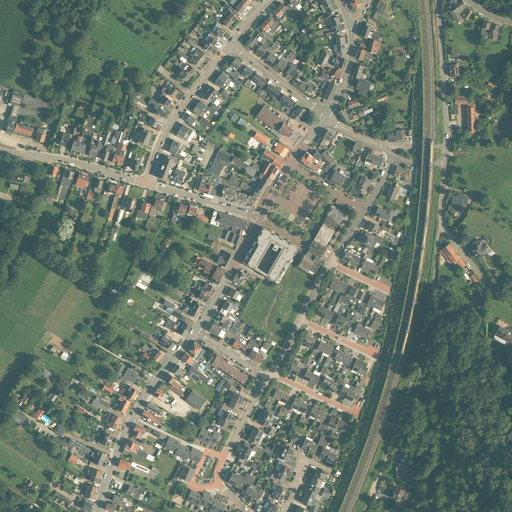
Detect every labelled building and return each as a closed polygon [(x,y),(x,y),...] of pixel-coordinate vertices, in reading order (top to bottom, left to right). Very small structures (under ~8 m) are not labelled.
[(239,2),(237,0),(230,7),(235,11),(237,9),(241,12),(245,7),(239,2)] [(298,11),(295,6),(299,4),(296,0),(288,0),(290,3),(288,5),(292,9),(296,12),(298,11)] [(349,0),(352,3),(351,4),(357,8),(359,8),(364,1),(362,0),(349,0)] [(449,11),(459,4),(455,0),(447,0),(453,8),(449,11)] [(386,10),(388,5),(385,3),(380,1),(378,5),(379,6),(376,12),(376,13),(389,19),(391,16),(388,15),(390,12),(386,10)] [(457,22),(462,19),(457,11),(465,5),(462,1),(459,4),(449,11),(457,22)] [(225,3),(223,5),(229,10),(231,12),(227,17),(233,22),(237,17),(233,13),(235,11),(230,7),(225,3)] [(285,7),(282,3),(277,8),(282,13),(287,8),(290,11),(292,9),(288,5),(287,5),(285,7)] [(334,10),(331,3),(323,8),(324,8),(328,14),(334,10)] [(276,16),(274,19),(278,23),(281,20),(285,16),(282,13),(277,8),(272,13),(276,16)] [(228,27),(233,22),(227,17),(224,15),(222,17),(224,20),(222,22),(217,17),(215,20),(222,26),(224,23),(228,27)] [(333,18),(331,15),(327,17),(319,21),(321,24),(324,22),(325,26),(331,24),(332,25),(339,23),(337,17),(333,18)] [(272,21),(268,17),(264,22),(272,30),(278,23),(274,19),(272,21)] [(489,30),(490,23),(484,21),(480,36),(484,37),(483,41),(484,41),(484,40),(487,36),(488,35),(487,35),(487,33),(485,32),(486,30),(485,30),(485,29),(489,30)] [(270,39),(271,37),(268,34),(270,32),(272,30),(264,22),(259,27),(263,30),(261,32),(264,36),(268,38),(270,39)] [(335,32),(342,29),(339,23),(332,25),(335,32)] [(372,32),(371,32),(372,27),(371,27),(371,24),(367,23),(366,26),(363,37),(368,38),(368,37),(371,38),(378,41),(379,40),(381,41),(382,38),(379,37),(380,34),(373,32),(372,32)] [(497,31),(499,26),(493,24),(491,32),(488,32),(488,33),(487,33),(487,35),(488,35),(487,36),(484,40),(484,41),(485,42),(486,39),(487,39),(488,38),(489,38),(489,39),(497,39),(497,31)] [(224,32),(220,28),(216,25),(212,30),(210,32),(216,37),(218,35),(220,37),(224,32)] [(213,46),(217,41),(215,39),(216,37),(210,32),(208,35),(210,36),(207,41),(213,46)] [(262,39),(264,36),(259,32),(254,40),(250,37),(246,43),(251,47),(259,37),(262,39)] [(263,45),(268,38),(264,36),(262,39),(258,45),(260,46),(256,51),(262,55),(265,51),(267,52),(268,52),(270,49),(268,47),(267,48),(263,45)] [(191,37),(189,39),(196,45),(198,42),(191,37)] [(194,47),(196,45),(189,39),(187,42),(194,47)] [(378,54),(380,46),(379,46),(380,42),(371,39),(368,47),(362,43),(361,45),(374,53),(378,54)] [(209,51),(213,46),(207,41),(203,46),(209,51)] [(280,56),(273,51),(278,45),(274,43),(270,49),(268,52),(270,53),(266,58),(272,63),(276,57),(278,59),(280,56)] [(342,55),(342,51),(344,51),(343,43),(336,45),(336,51),(335,51),(335,54),(342,55)] [(374,53),(361,45),(360,46),(368,51),(359,48),(355,58),(363,61),(365,55),(367,56),(367,57),(376,60),(378,56),(368,52),(368,51),(374,53)] [(409,62),(412,53),(395,47),(394,51),(405,55),(403,60),(409,62)] [(202,61),(206,55),(196,48),(192,52),(193,53),(202,61)] [(296,54),(295,53),(293,52),(292,51),(289,55),(288,54),(286,57),(286,58),(286,59),(282,57),(280,55),(280,56),(278,59),(277,61),(278,62),(276,65),(282,70),(288,62),(290,63),(296,54)] [(181,53),(180,52),(179,53),(179,52),(178,54),(182,56),(187,60),(189,58),(182,52),(181,53)] [(324,64),(329,55),(323,52),(317,63),(322,66),(323,64),(324,64)] [(198,66),(202,61),(193,53),(191,54),(190,55),(190,56),(191,57),(189,59),(198,66)] [(178,65),(180,67),(190,75),(195,70),(186,63),(186,64),(184,63),(187,60),(182,56),(179,59),(182,61),(178,65)] [(338,68),(343,70),(346,60),(342,58),(341,60),(336,59),(334,64),(338,66),(338,68)] [(241,62),(235,59),(233,62),(230,65),(236,69),(241,62)] [(457,64),(456,60),(449,62),(450,66),(449,66),(451,73),(451,74),(451,75),(451,76),(452,77),(460,75),(457,64)] [(298,73),(303,66),(300,64),(298,67),(295,65),(293,68),(291,66),(286,73),(291,77),(296,71),(298,73)] [(365,72),(366,68),(357,64),(353,76),(359,78),(358,79),(361,80),(362,78),(363,79),(365,71),(365,72)] [(186,80),(190,75),(180,67),(175,74),(177,76),(178,74),(186,80)] [(248,77),(252,71),(246,67),(242,72),(241,73),(240,74),(241,74),(246,79),(248,77)] [(326,73),(326,74),(325,77),(329,79),(330,78),(331,78),(332,77),(335,79),(336,77),(339,79),(341,73),(336,70),(335,71),(330,68),(327,72),(331,75),(326,73)] [(233,78),(238,72),(236,70),(233,73),(230,71),(228,74),(233,78)] [(232,80),(222,73),(218,78),(227,85),(228,85),(227,84),(229,82),(230,82),(231,81),(237,86),(240,83),(238,82),(233,78),(232,80)] [(256,83),(261,77),(256,74),(251,80),(256,83)] [(261,87),(266,81),(261,77),(256,83),(261,87)] [(214,83),(224,90),(224,89),(227,85),(218,78),(214,83)] [(337,86),(338,83),(334,81),(333,84),(330,82),(329,84),(324,82),(322,85),(327,88),(328,87),(335,91),(337,86)] [(367,97),(371,85),(359,81),(357,88),(360,88),(359,94),(367,97)] [(304,90),(307,86),(302,82),(299,87),(304,90)] [(271,94),(275,88),(270,84),(265,90),(271,94)] [(327,88),(322,85),(322,87),(326,89),(324,92),(321,91),(319,95),(323,97),(330,101),(335,91),(328,87),(327,88)] [(178,91),(172,86),(169,91),(164,87),(161,91),(165,94),(167,91),(174,97),(178,91)] [(220,94),(217,92),(217,91),(211,87),(207,92),(216,99),(219,96),(220,97),(221,96),(225,99),(228,96),(222,92),(220,94)] [(133,96),(140,99),(143,92),(136,88),(133,96)] [(270,102),(273,105),(277,100),(280,95),(278,94),(280,92),(275,88),(271,94),(273,96),(271,98),(273,99),(270,102)] [(12,133),(20,106),(23,94),(13,91),(10,103),(13,104),(9,115),(8,118),(13,120),(12,124),(8,123),(6,131),(12,133)] [(214,102),(216,99),(207,92),(203,97),(209,101),(212,103),(213,102),(214,102)] [(50,98),(37,93),(37,94),(35,94),(34,97),(24,94),(21,105),(46,113),(50,98)] [(284,104),(289,98),(284,94),(279,100),(284,104)] [(167,106),(171,101),(164,96),(160,102),(167,106)] [(161,117),(164,112),(164,111),(160,108),(162,106),(151,98),(148,103),(154,108),(153,111),(161,117)] [(289,108),(294,102),(289,98),(284,104),(283,106),(287,110),(285,113),(287,115),(291,109),(289,108)] [(360,105),(358,100),(352,101),(352,100),(348,101),(350,108),(360,105)] [(209,108),(200,101),(196,106),(205,113),(208,109),(214,114),(217,110),(211,106),(209,108)] [(477,103),(467,103),(467,105),(467,107),(467,112),(468,112),(468,131),(468,133),(477,133),(477,131),(477,124),(475,124),(475,117),(475,112),(475,107),(477,107),(477,103)] [(301,117),(306,111),(296,104),(294,106),(297,108),(294,112),(294,111),(293,112),(292,114),(297,118),(299,115),(301,117)] [(18,112),(17,117),(39,123),(41,124),(44,113),(20,106),(18,112)] [(199,115),(202,117),(205,113),(196,106),(192,111),(194,112),(198,115),(199,115)] [(289,137),(294,130),(287,126),(288,122),(285,121),(263,106),(256,117),(271,128),(269,131),(280,139),(284,134),(289,137)] [(351,112),(348,108),(344,109),(338,111),(339,112),(343,119),(352,114),(351,112)] [(79,152),(90,113),(89,113),(81,137),(78,136),(77,141),(73,140),(71,149),(79,152)] [(91,137),(95,125),(91,124),(94,115),(90,113),(79,152),(83,153),(86,144),(83,143),(84,139),(86,140),(86,138),(87,136),(91,137)] [(234,113),(231,118),(236,121),(239,116),(234,113)] [(353,116),(352,114),(343,119),(347,125),(359,119),(357,114),(353,116)] [(198,122),(195,119),(189,115),(185,120),(191,124),(193,122),(199,126),(200,124),(205,128),(207,125),(200,120),(198,122)] [(159,121),(151,117),(150,120),(146,117),(143,122),(147,124),(147,123),(149,123),(149,124),(155,127),(159,121)] [(208,121),(202,117),(200,120),(207,125),(208,124),(207,123),(208,121)] [(247,122),(240,117),(236,123),(243,128),(247,122)] [(34,124),(21,120),(20,124),(17,123),(13,133),(30,138),(30,136),(33,128),(34,124)] [(189,136),(193,130),(182,124),(179,130),(189,136)] [(41,129),(40,129),(38,128),(37,132),(36,131),(35,136),(37,137),(36,140),(43,142),(45,134),(46,130),(41,129)] [(149,138),(151,135),(148,133),(149,130),(143,128),(140,134),(149,138)] [(337,134),(329,129),(326,133),(324,132),(317,142),(323,146),(326,149),(328,148),(324,144),(327,140),(332,142),(337,134)] [(186,141),(189,136),(179,130),(176,135),(186,141)] [(398,141),(398,135),(399,135),(399,130),(396,130),(396,136),(394,135),(394,132),(388,132),(388,141),(391,141),(398,141)] [(118,164),(124,144),(127,133),(122,132),(119,143),(116,152),(115,152),(114,154),(111,162),(118,164)] [(67,134),(63,133),(63,134),(59,133),(56,143),(57,143),(57,144),(59,145),(60,144),(63,145),(64,144),(67,145),(70,135),(67,134)] [(110,134),(105,133),(102,144),(106,145),(108,138),(109,138),(110,134)] [(265,144),(268,139),(257,133),(254,138),(263,143),(265,144)] [(146,144),(149,138),(140,134),(136,142),(142,146),(143,143),(146,144)] [(181,150),(184,145),(180,144),(180,143),(174,140),(171,145),(181,150)] [(100,152),(102,142),(99,141),(98,141),(97,144),(95,144),(94,147),(89,146),(87,154),(95,157),(97,152),(100,152)] [(356,159),(360,161),(360,160),(362,154),(359,153),(362,145),(356,142),(353,150),(352,152),(358,155),(356,159)] [(271,163),(275,157),(276,155),(265,149),(264,149),(266,146),(265,144),(263,143),(260,147),(262,147),(257,154),(261,156),(260,157),(267,161),(271,163)] [(283,157),(288,150),(279,143),(274,150),(283,157)] [(122,165),(124,157),(124,155),(124,154),(127,145),(124,144),(118,164),(122,165)] [(330,154),(336,147),(333,144),(328,151),(330,154)] [(113,150),(114,147),(113,146),(108,145),(107,148),(106,147),(105,151),(103,150),(101,159),(106,160),(109,152),(110,149),(113,150)] [(181,151),(181,150),(171,145),(168,152),(175,155),(174,156),(184,161),(186,158),(178,155),(180,150),(181,151)] [(128,158),(131,159),(129,168),(137,170),(138,166),(141,167),(143,157),(134,154),(135,150),(132,148),(128,158)] [(373,155),(375,151),(370,148),(368,153),(365,161),(373,163),(376,156),(373,155)] [(229,168),(232,162),(230,159),(231,155),(220,149),(210,171),(211,171),(219,176),(224,165),(229,168)] [(332,169),(337,163),(326,150),(321,155),(321,157),(322,158),(328,165),(324,170),(327,172),(331,168),(332,169)] [(310,168),(319,153),(316,151),(314,154),(312,155),(306,165),(310,168)] [(312,155),(307,152),(304,155),(301,159),(304,162),(304,163),(306,165),(312,155)] [(320,155),(319,153),(310,168),(313,169),(317,163),(315,162),(317,160),(320,161),(322,158),(321,157),(321,155),(320,155)] [(178,164),(179,161),(174,159),(165,156),(164,159),(172,163),(172,162),(178,164)] [(381,166),(383,159),(376,156),(373,163),(381,166)] [(267,185),(271,178),(258,171),(246,165),(247,164),(235,157),(232,161),(246,170),(245,172),(252,177),(257,179),(267,185)] [(275,157),(271,163),(278,167),(280,168),(284,162),(275,157)] [(249,160),(247,164),(246,165),(258,171),(271,178),(271,179),(278,167),(271,163),(267,161),(263,168),(254,163),(249,160)] [(317,172),(321,165),(317,163),(313,169),(317,172)] [(334,182),(342,168),(337,165),(338,164),(337,163),(332,169),(333,170),(324,179),(327,181),(328,178),(330,180),(334,182)] [(54,176),(57,167),(51,166),(49,174),(48,175),(49,175),(48,179),(53,180),(54,176)] [(406,169),(397,166),(394,176),(398,178),(399,176),(404,178),(404,182),(409,182),(410,169),(406,168),(406,169)] [(180,184),(183,176),(180,175),(181,170),(177,168),(175,174),(176,175),(174,182),(180,184)] [(338,184),(346,171),(342,168),(334,182),(338,184)] [(74,172),(66,170),(65,174),(63,174),(63,176),(62,180),(66,181),(65,183),(70,184),(74,172)] [(214,196),(218,183),(220,177),(219,176),(211,171),(209,180),(210,181),(207,194),(210,195),(214,196)] [(342,187),(344,183),(350,173),(346,171),(338,184),(342,187)] [(11,180),(15,181),(23,182),(29,183),(30,177),(24,176),(16,174),(16,175),(12,174),(11,180)] [(87,181),(88,176),(79,174),(78,177),(77,177),(76,179),(77,179),(75,185),(86,188),(87,187),(89,182),(87,181)] [(171,183),(172,180),(167,177),(159,174),(157,177),(165,181),(166,180),(171,183)] [(207,194),(210,181),(209,180),(206,179),(207,176),(203,175),(200,184),(199,184),(198,187),(199,187),(198,191),(204,193),(207,194)] [(232,175),(228,181),(239,187),(260,197),(264,191),(254,185),(252,187),(249,186),(242,182),(241,183),(236,181),(237,178),(232,175)] [(366,191),(368,188),(367,187),(370,181),(362,176),(360,179),(358,184),(359,184),(357,187),(366,191)] [(100,189),(103,181),(97,179),(95,184),(94,183),(92,190),(96,192),(97,188),(100,189)] [(267,185),(257,179),(255,182),(254,185),(264,191),(267,185)] [(260,197),(239,187),(228,181),(239,187),(247,191),(251,194),(250,196),(250,195),(249,196),(248,200),(256,204),(260,197)] [(18,196),(25,198),(28,187),(20,185),(18,196)] [(115,186),(109,185),(107,191),(107,192),(115,195),(118,185),(116,185),(115,186)] [(119,186),(118,185),(115,195),(107,220),(111,221),(119,194),(121,195),(123,187),(122,186),(119,185),(119,186)] [(395,200),(399,189),(390,185),(386,196),(395,200)] [(233,189),(226,187),(223,186),(223,189),(221,188),(219,195),(221,196),(221,198),(224,199),(225,198),(228,199),(228,200),(231,201),(231,202),(234,203),(237,204),(238,203),(241,193),(236,191),(237,190),(233,189)] [(366,191),(357,187),(356,189),(353,187),(350,191),(358,195),(360,192),(364,194),(366,191)] [(246,207),(248,200),(249,196),(248,195),(241,193),(238,203),(240,204),(241,205),(246,207)] [(463,205),(459,205),(460,197),(453,196),(452,205),(449,205),(449,210),(454,210),(454,212),(462,213),(463,205)] [(133,209),(135,199),(128,197),(125,207),(125,208),(128,209),(129,207),(133,209)] [(160,211),(161,209),(163,201),(156,199),(153,206),(153,208),(154,209),(160,211)] [(145,219),(150,204),(143,202),(142,207),(139,206),(136,216),(145,219)] [(184,214),(187,206),(180,204),(177,213),(180,214),(181,212),(184,214)] [(200,215),(198,214),(197,213),(198,209),(197,209),(190,206),(188,213),(195,215),(197,216),(196,218),(202,220),(203,216),(200,215)] [(332,207),(328,213),(335,217),(336,216),(339,211),(336,210),(332,207)] [(395,211),(387,207),(385,211),(379,207),(375,215),(383,219),(383,218),(393,223),(399,211),(396,209),(395,211)] [(246,221),(217,212),(217,211),(215,210),(214,211),(213,211),(209,223),(213,225),(230,231),(234,233),(241,235),(246,221)] [(343,220),(345,215),(339,211),(336,216),(343,220)] [(332,224),(335,217),(328,213),(325,220),(332,224)] [(341,223),(343,220),(336,216),(335,217),(332,224),(335,225),(338,221),(341,223)] [(336,231),(338,227),(335,225),(332,224),(325,220),(318,231),(328,237),(330,235),(333,237),(334,235),(331,233),(333,229),(336,231)] [(378,234),(380,230),(378,229),(379,226),(372,222),(368,229),(378,234)] [(244,260),(242,262),(267,276),(266,277),(278,283),(279,280),(281,276),(283,272),(285,268),(287,266),(289,262),(291,259),(293,255),(297,247),(289,242),(288,243),(286,242),(287,241),(281,238),(280,240),(278,239),(279,237),(273,233),(272,234),(270,233),(271,232),(263,227),(260,232),(258,235),(256,239),(255,241),(254,242),(252,246),(250,249),(248,253),(246,255),(244,260)] [(327,241),(326,241),(328,237),(318,231),(311,243),(319,247),(321,243),(327,246),(330,241),(328,240),(327,241)] [(237,245),(241,235),(234,233),(233,235),(229,234),(228,238),(231,240),(230,242),(237,245)] [(371,234),(370,236),(365,234),(363,237),(361,236),(359,240),(374,248),(376,242),(382,245),(384,241),(371,234)] [(480,250),(486,244),(484,242),(483,241),(480,243),(481,244),(479,245),(473,250),(476,255),(480,251),(480,250)] [(323,250),(319,247),(311,243),(309,247),(321,253),(323,250)] [(459,257),(449,244),(440,250),(445,257),(448,256),(453,262),(455,261),(457,263),(459,261),(460,263),(456,265),(459,270),(465,265),(461,259),(459,257)] [(486,257),(494,251),(486,244),(480,250),(480,251),(476,255),(479,258),(484,255),(486,257)] [(165,258),(166,257),(165,256),(168,250),(163,247),(158,255),(165,258)] [(323,255),(321,253),(309,247),(308,247),(310,248),(304,255),(303,255),(297,266),(308,272),(313,274),(316,270),(318,268),(319,266),(320,264),(320,262),(322,259),(320,258),(321,255),(322,255),(323,255)] [(371,250),(368,248),(366,254),(363,259),(365,260),(366,260),(371,250)] [(354,254),(355,252),(348,249),(343,259),(350,262),(354,254)] [(227,268),(233,255),(225,251),(222,257),(219,256),(216,262),(227,268)] [(361,258),(354,254),(350,262),(357,266),(361,258)] [(204,270),(220,279),(225,270),(217,266),(201,258),(197,266),(204,270)] [(372,263),(366,260),(365,260),(362,268),(369,271),(372,263)] [(375,275),(379,266),(372,263),(369,271),(375,275)] [(218,284),(220,279),(204,270),(202,273),(211,278),(210,280),(218,284)] [(287,293),(300,299),(310,282),(301,278),(303,275),(295,271),(289,283),(292,284),(287,293)] [(249,275),(246,274),(245,273),(243,277),(237,274),(236,273),(232,280),(240,284),(243,279),(246,280),(249,275)] [(331,287),(337,290),(341,281),(334,278),(330,286),(331,287)] [(344,293),(348,284),(341,281),(337,290),(344,293)] [(209,285),(206,283),(203,288),(212,293),(215,287),(210,284),(209,285)] [(264,283),(262,285),(266,288),(263,292),(271,295),(273,293),(271,292),(273,288),(264,283)] [(128,296),(130,293),(127,292),(127,290),(120,285),(117,290),(125,295),(128,296)] [(349,295),(348,298),(349,298),(354,301),(355,299),(359,290),(353,287),(349,295)] [(200,300),(201,299),(206,301),(209,296),(201,291),(199,294),(189,288),(186,293),(191,295),(200,300)] [(239,292),(232,289),(229,295),(235,299),(238,294),(246,298),(248,294),(245,293),(246,292),(240,289),(239,292)] [(261,290),(258,294),(263,295),(261,298),(269,301),(270,299),(268,298),(269,295),(261,290)] [(358,302),(360,303),(361,304),(363,300),(366,293),(359,290),(355,299),(359,300),(358,302)] [(201,309),(203,306),(198,304),(199,303),(188,296),(186,300),(189,302),(187,306),(199,313),(200,312),(200,311),(201,310),(201,309)] [(374,307),(378,299),(372,296),(368,304),(374,307)] [(259,297),(256,301),(261,303),(261,306),(268,308),(269,305),(267,304),(268,301),(259,297)] [(273,320),(271,324),(284,333),(286,327),(290,329),(294,321),(292,321),(300,307),(298,306),(300,303),(290,298),(288,302),(284,299),(273,320)] [(381,310),(385,302),(378,299),(374,307),(381,310)] [(233,305),(226,301),(222,307),(223,308),(229,312),(232,314),(234,310),(235,311),(239,305),(234,302),(233,305)] [(256,304),(254,309),(260,311),(259,314),(265,316),(266,313),(264,312),(266,308),(256,304)] [(328,308),(322,305),(321,305),(317,313),(324,316),(323,318),(324,318),(328,310),(327,309),(328,308)] [(199,313),(187,306),(185,309),(184,308),(182,311),(191,317),(192,315),(196,318),(199,313)] [(174,311),(169,308),(167,307),(166,310),(171,313),(171,314),(180,319),(182,315),(174,311)] [(228,314),(229,312),(223,308),(220,312),(215,321),(235,334),(242,323),(239,321),(235,318),(232,315),(228,314)] [(330,321),(334,313),(328,310),(324,318),(330,321)] [(254,312),(252,317),(258,318),(257,322),(262,324),(263,321),(262,320),(263,316),(254,312)] [(348,329),(352,321),(350,320),(352,316),(348,314),(346,318),(342,327),(348,329)] [(346,318),(340,315),(336,323),(342,327),(346,318)] [(180,322),(179,322),(177,326),(188,331),(188,330),(189,331),(190,329),(189,329),(191,326),(187,324),(187,323),(182,320),(180,322)] [(177,326),(173,324),(167,321),(164,327),(169,330),(171,326),(178,330),(177,331),(185,336),(188,331),(177,326)] [(225,336),(231,340),(235,334),(215,321),(214,321),(215,321),(213,324),(209,330),(217,335),(222,339),(225,336)] [(361,335),(364,327),(358,324),(354,332),(361,335)] [(498,341),(505,329),(500,326),(495,335),(493,339),(498,341)] [(367,338),(371,331),(364,327),(361,335),(367,338)] [(508,343),(511,337),(506,334),(508,331),(505,329),(498,341),(501,343),(503,339),(508,343)] [(147,340),(150,336),(141,331),(139,336),(147,340)] [(246,337),(238,332),(236,334),(235,334),(231,340),(232,339),(235,341),(232,345),(238,349),(242,342),(241,342),(246,337)] [(312,346),(316,339),(307,335),(303,341),(307,343),(305,347),(309,349),(311,346),(312,346)] [(170,350),(175,344),(164,337),(160,341),(165,345),(165,346),(167,348),(168,348),(170,350)] [(248,349),(255,341),(252,338),(249,343),(247,346),(242,342),(238,349),(243,352),(246,348),(248,349)] [(199,360),(205,351),(200,348),(202,346),(195,341),(191,347),(189,350),(195,355),(194,355),(199,360)] [(258,353),(254,350),(255,349),(253,348),(257,342),(255,341),(248,349),(251,351),(248,356),(254,359),(260,350),(260,349),(258,353)] [(323,352),(326,344),(320,341),(317,349),(323,352)] [(329,355),(333,348),(326,344),(323,352),(329,355)] [(158,362),(164,354),(155,348),(152,351),(156,354),(155,355),(157,357),(155,359),(158,362)] [(150,349),(147,352),(143,349),(142,352),(150,358),(151,356),(157,362),(158,362),(155,359),(157,357),(155,355),(156,354),(152,351),(150,349)] [(265,359),(268,355),(260,350),(254,359),(259,363),(262,358),(265,359)] [(341,361),(345,353),(338,350),(334,358),(341,361)] [(68,362),(71,356),(64,352),(60,357),(68,362)] [(193,367),(197,362),(187,354),(186,353),(181,358),(193,367)] [(346,366),(351,356),(345,353),(341,361),(340,363),(345,366),(342,372),(339,371),(339,373),(341,374),(345,376),(349,367),(346,366)] [(215,369),(221,359),(216,356),(211,364),(214,366),(213,368),(215,369)] [(305,365),(309,358),(306,357),(303,363),(299,362),(297,366),(292,364),(289,371),(296,375),(299,369),(303,371),(305,365)] [(221,371),(227,363),(221,359),(215,369),(218,371),(219,370),(221,371)] [(354,365),(351,369),(358,372),(363,362),(357,359),(354,365)] [(363,375),(367,368),(365,367),(366,364),(363,362),(358,372),(363,375)] [(226,376),(227,376),(232,367),(233,367),(227,363),(221,371),(224,373),(224,374),(226,376)] [(135,381),(139,375),(127,368),(122,365),(117,374),(126,380),(128,378),(131,380),(131,379),(135,381)] [(179,366),(176,365),(175,366),(174,368),(174,367),(172,370),(172,371),(177,375),(180,372),(184,374),(186,372),(179,366)] [(193,367),(190,371),(200,378),(205,382),(208,378),(193,367)] [(231,380),(237,370),(232,367),(227,376),(229,377),(229,378),(231,380)] [(48,379),(51,373),(44,368),(41,373),(44,375),(43,376),(48,379)] [(238,383),(243,374),(237,370),(231,380),(233,381),(234,380),(238,383)] [(309,381),(313,373),(307,370),(303,378),(309,381)] [(190,371),(186,375),(196,383),(200,378),(190,371)] [(315,384),(319,376),(313,373),(309,381),(315,384)] [(178,389),(180,386),(174,381),(176,379),(169,374),(165,379),(173,385),(178,389)] [(242,387),(242,386),(248,377),(243,374),(238,383),(240,384),(239,385),(242,387)] [(328,388),(331,381),(332,380),(325,377),(321,385),(328,388)] [(343,379),(338,377),(335,383),(331,381),(328,388),(327,389),(333,392),(336,385),(339,387),(343,379),(343,378),(343,379)] [(222,379),(215,389),(219,392),(226,382),(222,379)] [(345,397),(349,389),(344,386),(347,380),(343,379),(339,387),(342,389),(339,394),(345,397)] [(232,391),(235,387),(228,381),(225,385),(232,391)] [(121,390),(117,387),(118,386),(113,383),(110,387),(114,390),(117,391),(120,392),(120,393),(125,395),(132,399),(132,398),(133,398),(133,397),(133,396),(137,390),(130,386),(128,389),(122,386),(121,390)] [(358,394),(361,387),(356,385),(354,388),(350,386),(349,389),(345,397),(345,398),(351,401),(355,393),(358,394)] [(164,402),(168,396),(157,388),(154,393),(155,393),(154,395),(160,399),(159,399),(164,402)] [(279,400),(282,392),(276,389),(273,397),(279,400)] [(197,409),(205,398),(194,390),(186,401),(197,409)] [(27,405),(34,395),(28,391),(21,400),(27,405)] [(53,402),(58,394),(54,391),(49,398),(53,402)] [(240,403),(243,397),(234,392),(232,391),(231,393),(229,393),(228,395),(229,397),(229,398),(231,399),(240,403)] [(285,403),(289,395),(282,392),(279,400),(285,403)] [(127,408),(130,402),(120,396),(118,399),(120,400),(121,401),(120,403),(120,404),(127,408)] [(108,407),(110,404),(97,397),(95,400),(100,403),(108,407)] [(297,410),(301,401),(295,398),(291,407),(297,410)] [(237,410),(240,403),(231,399),(228,406),(237,410)] [(97,408),(100,403),(95,400),(94,400),(91,405),(97,408)] [(302,414),(306,407),(305,407),(307,404),(301,401),(297,410),(300,411),(300,413),(302,414)] [(160,415),(162,410),(148,402),(146,407),(152,411),(160,415)] [(124,413),(127,408),(120,404),(118,406),(115,405),(113,407),(116,409),(124,413)] [(227,409),(226,408),(218,404),(216,408),(222,411),(220,417),(229,421),(232,414),(226,411),(227,409)] [(315,418),(320,410),(313,406),(309,415),(315,418)] [(38,418),(44,410),(40,407),(34,415),(38,418)] [(16,422),(22,414),(14,409),(11,413),(12,414),(10,418),(16,422)] [(151,414),(144,410),(141,415),(148,419),(148,417),(156,421),(161,424),(163,421),(163,420),(158,418),(151,414)] [(315,418),(322,421),(326,415),(327,413),(320,410),(315,418)] [(272,414),(267,411),(265,411),(264,413),(262,412),(260,415),(270,420),(272,415),(272,414)] [(118,424),(121,418),(114,414),(113,415),(110,413),(107,418),(118,424)] [(26,424),(29,420),(22,414),(16,422),(19,425),(22,421),(26,424)] [(266,426),(270,420),(260,415),(258,420),(260,421),(259,423),(266,426)] [(331,416),(326,426),(333,429),(334,427),(338,419),(331,416)] [(226,428),(229,421),(220,417),(217,424),(226,428)] [(115,430),(118,424),(107,418),(106,421),(109,423),(108,426),(115,430)] [(341,431),(345,422),(338,418),(338,419),(334,427),(334,428),(333,431),(334,431),(336,431),(337,431),(338,430),(338,429),(341,431)] [(81,435),(60,422),(54,432),(61,436),(65,430),(79,438),(81,435)] [(143,435),(146,429),(136,424),(133,430),(135,431),(133,435),(138,438),(140,434),(143,435)] [(164,440),(166,436),(154,429),(148,427),(146,431),(152,434),(159,437),(164,440)] [(260,438),(263,431),(255,427),(251,434),(260,438)] [(203,440),(207,431),(202,428),(197,438),(201,440),(201,439),(203,440)] [(111,441),(113,435),(109,433),(109,432),(106,430),(104,435),(103,437),(111,441)] [(208,444),(209,441),(213,433),(207,431),(203,440),(205,441),(204,442),(208,444)] [(215,444),(220,434),(214,431),(213,433),(209,441),(211,442),(215,444)] [(248,440),(256,444),(258,444),(261,438),(260,438),(251,434),(248,440)] [(64,442),(53,436),(51,440),(63,447),(64,445),(71,449),(72,448),(74,449),(75,447),(79,449),(94,457),(95,456),(103,459),(105,456),(106,456),(106,455),(107,455),(106,458),(108,458),(109,455),(106,453),(95,448),(94,449),(93,449),(92,451),(70,439),(68,443),(65,441),(64,442)] [(97,441),(93,439),(94,438),(89,436),(88,438),(92,441),(91,442),(96,444),(97,441)] [(111,441),(103,437),(102,440),(99,439),(98,443),(104,445),(104,444),(108,446),(111,441)] [(176,441),(172,439),(173,439),(169,437),(164,447),(173,451),(171,455),(174,456),(174,454),(186,460),(187,457),(198,463),(203,453),(199,451),(195,450),(196,449),(192,447),(191,449),(187,447),(187,448),(183,446),(180,444),(180,442),(176,440),(176,441)] [(308,451),(312,441),(306,438),(301,447),(308,450),(307,451),(308,451)] [(320,447),(324,440),(320,438),(317,443),(312,441),(308,451),(313,454),(317,446),(320,447)] [(326,460),(330,451),(330,450),(325,448),(328,441),(324,439),(324,440),(320,447),(323,449),(319,456),(326,459),(325,460),(326,460)] [(132,441),(129,440),(128,444),(126,443),(124,447),(124,448),(122,453),(129,456),(132,451),(145,458),(145,459),(152,462),(154,457),(139,449),(140,446),(133,442),(134,442),(132,441)] [(290,455),(293,449),(287,446),(289,443),(283,441),(280,447),(283,448),(281,451),(290,455)] [(257,450),(257,448),(251,444),(249,447),(245,445),(243,447),(242,447),(241,450),(249,455),(252,450),(255,452),(257,450)] [(264,448),(263,450),(271,454),(273,450),(265,446),(264,448)] [(246,461),(249,455),(241,450),(239,455),(240,455),(239,457),(246,461)] [(290,455),(281,451),(279,454),(276,453),(273,458),(275,459),(280,461),(282,462),(280,461),(281,458),(287,461),(290,455)] [(332,463),(336,454),(330,451),(326,460),(332,463)] [(101,466),(103,459),(95,456),(94,457),(92,462),(101,466)] [(77,461),(81,463),(79,465),(84,468),(88,463),(80,457),(77,461)] [(128,462),(120,460),(118,467),(126,469),(125,469),(129,470),(131,466),(142,470),(148,474),(153,476),(155,473),(150,470),(146,468),(132,461),(131,463),(128,462)] [(289,468),(281,464),(280,465),(278,471),(286,475),(289,468)] [(402,467),(396,468),(397,479),(408,478),(408,464),(402,464),(402,467)] [(181,471),(191,476),(192,474),(193,475),(195,471),(184,466),(181,471)] [(93,470),(88,469),(87,474),(98,477),(100,471),(93,469),(93,470)] [(329,473),(322,470),(320,472),(317,470),(314,477),(323,481),(325,482),(326,479),(329,473)] [(190,478),(191,476),(181,471),(179,477),(189,482),(191,478),(190,478)] [(278,471),(275,475),(275,477),(283,481),(286,475),(278,471)] [(84,481),(74,473),(71,477),(74,479),(75,478),(83,483),(84,481)] [(234,486),(239,476),(232,473),(228,481),(235,484),(234,485),(234,486)] [(246,484),(246,483),(250,475),(246,473),(244,477),(239,475),(239,476),(234,486),(240,488),(243,483),(246,484)] [(96,483),(98,477),(87,474),(90,475),(90,477),(91,478),(90,481),(96,483)] [(318,490),(323,481),(314,477),(309,486),(318,490)] [(29,479),(28,480),(27,479),(25,482),(26,483),(25,484),(29,487),(30,487),(33,482),(29,479)] [(284,495),(287,489),(276,484),(273,490),(284,495)] [(415,490),(416,488),(409,485),(408,487),(409,487),(407,491),(397,487),(395,492),(405,497),(405,496),(409,498),(411,493),(413,494),(415,490)] [(138,492),(139,490),(129,486),(130,486),(129,490),(127,489),(126,493),(134,497),(136,491),(138,492)] [(250,500),(254,491),(254,490),(254,489),(248,486),(243,495),(250,498),(249,499),(250,500)] [(314,499),(317,492),(308,488),(305,495),(314,499)] [(259,498),(263,491),(260,489),(258,493),(254,491),(250,500),(255,502),(257,497),(259,498)] [(92,498),(94,492),(86,490),(85,493),(86,493),(85,496),(92,498)] [(192,503),(196,493),(195,492),(191,490),(186,500),(192,503)] [(281,501),(284,495),(273,490),(275,491),(272,497),(281,501)] [(73,503),(56,492),(54,495),(72,505),(73,503)] [(403,502),(405,497),(395,492),(392,497),(403,502)] [(123,497),(123,495),(118,493),(117,496),(114,495),(112,501),(116,502),(116,503),(119,504),(121,505),(124,498),(123,497)] [(198,494),(196,493),(192,503),(197,506),(202,495),(199,494),(198,494)] [(203,508),(204,506),(209,497),(207,496),(207,495),(203,493),(202,495),(197,506),(203,508)] [(310,505),(314,499),(305,495),(302,501),(310,505)] [(211,497),(209,497),(204,506),(209,509),(209,510),(214,500),(215,499),(211,497)] [(273,501),(271,500),(267,498),(266,501),(269,503),(266,508),(273,511),(275,511),(279,506),(272,503),(273,501)] [(213,511),(215,511),(220,503),(218,502),(218,501),(214,500),(209,510),(213,511)] [(89,511),(91,505),(83,503),(81,502),(80,506),(82,506),(82,509),(89,511)] [(111,504),(106,503),(104,509),(113,511),(113,509),(117,510),(123,511),(124,507),(112,503),(111,504)] [(222,504),(220,503),(215,511),(222,511),(226,505),(222,503),(222,504)]
